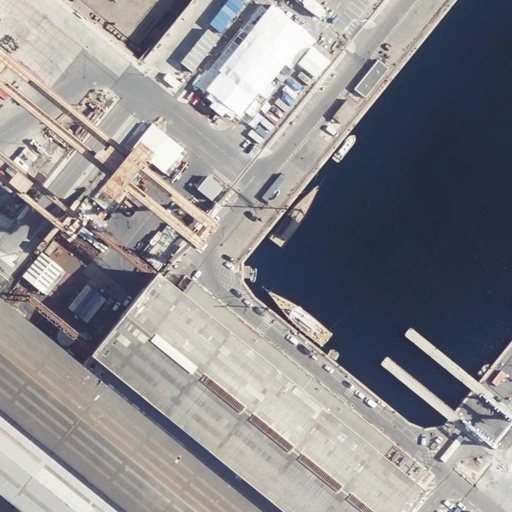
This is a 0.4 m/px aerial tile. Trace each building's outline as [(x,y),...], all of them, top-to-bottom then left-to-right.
[(6,0),(76,53),(87,38),(37,0),(6,0)] [(270,7),(203,91),(242,122),(309,38),(270,7)] [(47,72),(60,58),(20,22),(7,37),(47,72)] [(367,96),(391,67),(381,58),(357,89),(367,96)] [(345,123),(359,106),(349,97),(335,114),(345,123)] [(132,148),(163,172),(181,149),(152,124),(132,148)] [(197,190),(210,200),(222,187),(206,175),(197,190)] [(64,300),(80,281),(62,266),(46,284),(64,300)] [(269,511),(109,382),(18,308),(30,292),(18,282),(5,298),(0,292),(0,290),(8,279),(0,272),(0,493),(22,511),(269,511)] [(183,292),(159,274),(92,356),(284,511),(407,511),(434,475),(193,279),(183,292)] [(511,481),(481,460),(472,472),(481,478),(476,485),(495,499),(498,495),(511,503),(511,481)]
